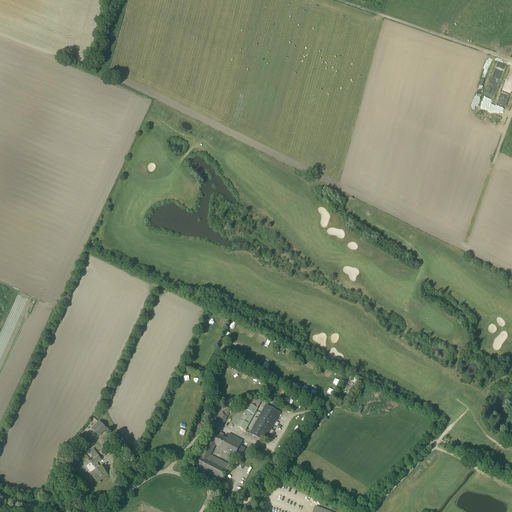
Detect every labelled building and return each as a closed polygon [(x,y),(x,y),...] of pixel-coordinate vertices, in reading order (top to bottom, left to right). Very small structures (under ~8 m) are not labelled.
[(503,113),(510,91),(503,89),(496,111),(503,113)] [(337,397),(344,400),(349,389),(342,386),(337,397)] [(233,424),(245,431),(260,405),(251,400),(250,402),(247,400),(233,424)] [(266,405),(261,413),(254,426),(262,430),(269,434),(280,413),(266,405)] [(225,407),(218,419),(224,423),(231,410),(225,407)] [(92,429),(99,436),(107,429),(100,422),(92,429)] [(254,426),(250,433),(258,438),(262,430),(254,426)] [(262,430),(258,438),(265,442),(269,434),(262,430)] [(214,433),(209,442),(215,446),(220,436),(214,433)] [(222,450),(235,456),(240,446),(242,442),(234,438),(234,437),(230,435),(227,439),(222,450)] [(227,439),(220,436),(215,446),(217,446),(216,447),(222,450),(227,439)] [(215,446),(209,442),(205,450),(211,454),(215,446)] [(211,454),(205,450),(201,458),(207,462),(208,461),(210,456),(211,454)] [(99,457),(90,462),(93,466),(99,462),(101,460),(99,457)] [(207,462),(201,458),(197,467),(203,470),(207,462)] [(209,473),(214,464),(208,461),(207,462),(203,470),(209,473)] [(230,466),(223,462),(220,467),(219,469),(226,473),(230,466)] [(219,469),(220,467),(214,464),(209,473),(216,476),(219,469)] [(101,466),(96,470),(91,474),(96,481),(100,478),(101,480),(108,476),(101,466)] [(219,469),(216,476),(222,480),(226,473),(219,469)]
